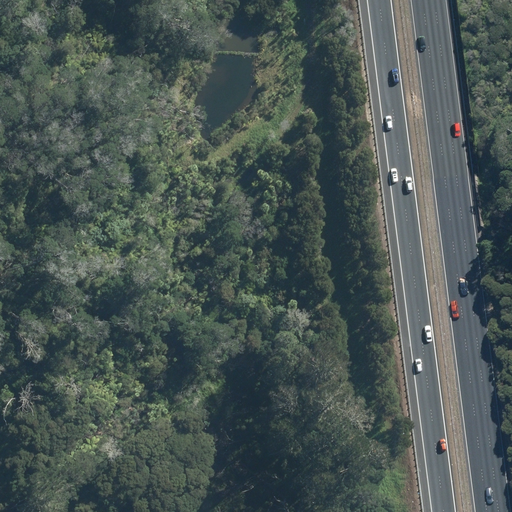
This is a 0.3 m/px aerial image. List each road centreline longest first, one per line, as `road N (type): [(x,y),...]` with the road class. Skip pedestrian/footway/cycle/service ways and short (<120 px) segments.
road 1 (motorway): [(442,511),(378,0)]
road 2 (motorway): [(433,0),(496,511)]
road 3 (track): [(218,160),(281,123),(298,98),(310,0)]
